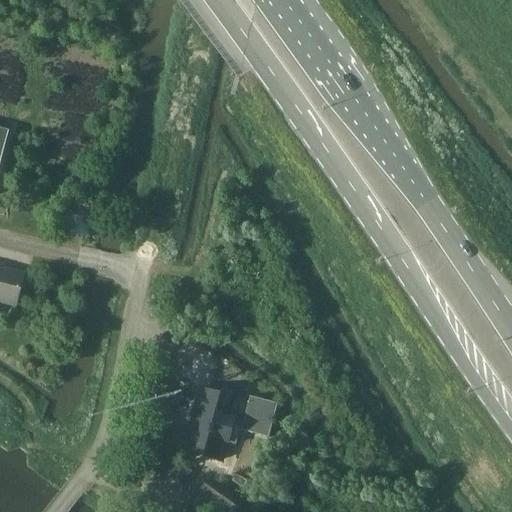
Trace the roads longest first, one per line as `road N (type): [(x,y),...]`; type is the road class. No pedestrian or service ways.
road 1 (primary): [(219,0),(511,430)]
road 2 (primary): [(511,330),(283,0)]
road 3 (unclassified): [(146,246),(95,463),(57,511)]
